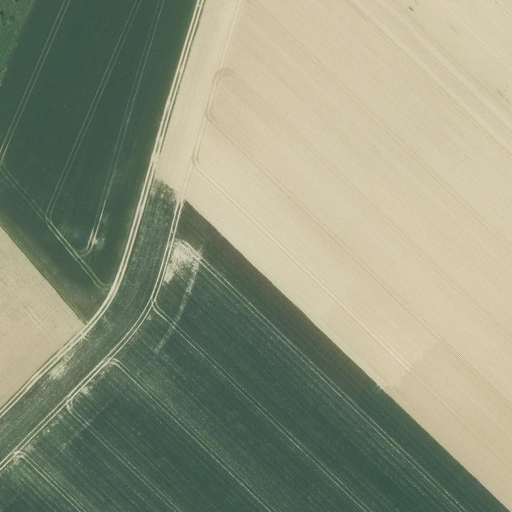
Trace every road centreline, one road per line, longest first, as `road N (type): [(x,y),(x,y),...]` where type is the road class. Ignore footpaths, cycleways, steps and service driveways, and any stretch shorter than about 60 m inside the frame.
road 1 (track): [(87,325),(113,295),(201,0)]
road 2 (track): [(0,414),(87,325)]
